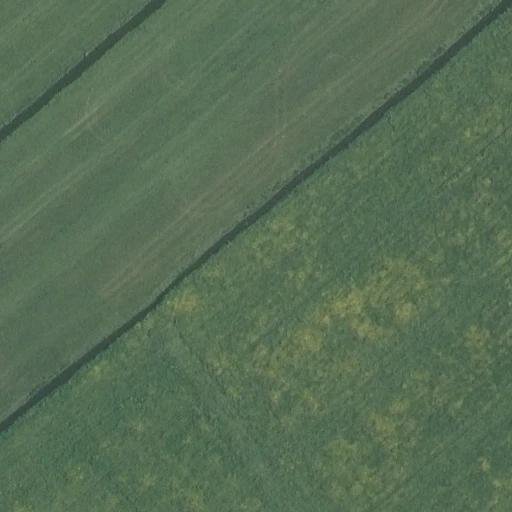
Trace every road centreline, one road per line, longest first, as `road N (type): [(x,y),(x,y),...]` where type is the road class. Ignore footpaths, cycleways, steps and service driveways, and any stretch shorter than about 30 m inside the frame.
road 1 (track): [(175,324),(511,50)]
road 2 (track): [(175,324),(0,470)]
